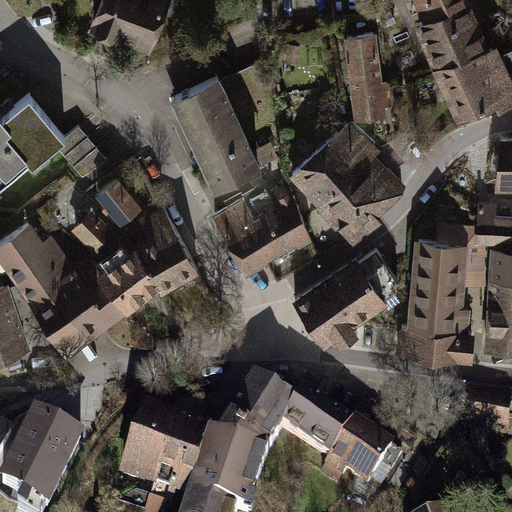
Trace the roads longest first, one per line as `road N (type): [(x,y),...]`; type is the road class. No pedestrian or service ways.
road 1 (residential): [(254,308),(217,259),(138,115),(0,31)]
road 2 (residential): [(254,308),(378,229),(451,145),(511,122)]
road 3 (residential): [(511,375),(298,356)]
road 4 (residential): [(298,356),(162,366)]
